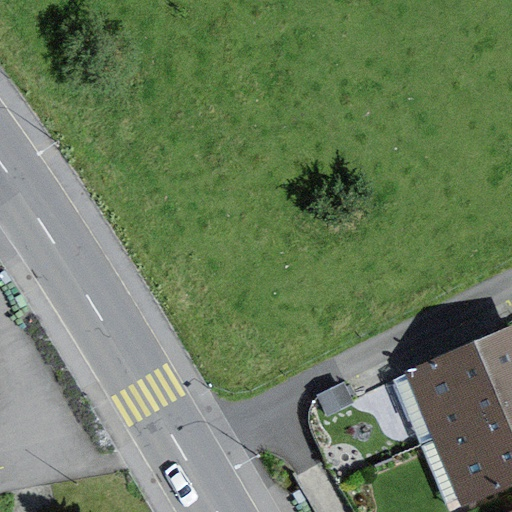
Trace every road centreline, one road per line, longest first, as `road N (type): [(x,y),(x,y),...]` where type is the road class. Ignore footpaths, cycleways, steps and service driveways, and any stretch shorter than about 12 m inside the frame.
road 1 (residential): [(511,290),(277,404),(182,462)]
road 2 (secondary): [(182,462),(32,212)]
